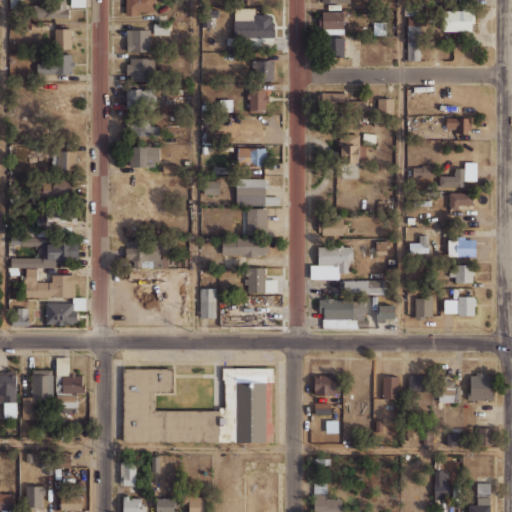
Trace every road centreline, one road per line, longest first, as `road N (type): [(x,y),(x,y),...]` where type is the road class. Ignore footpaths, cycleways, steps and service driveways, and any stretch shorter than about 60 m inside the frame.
road 1 (tertiary): [(504,0),(510,511)]
road 2 (residential): [(297,0),(294,511)]
road 3 (residential): [(100,0),(102,511)]
road 4 (residential): [(507,344),(0,341)]
road 5 (residential): [(505,76),(297,78)]
